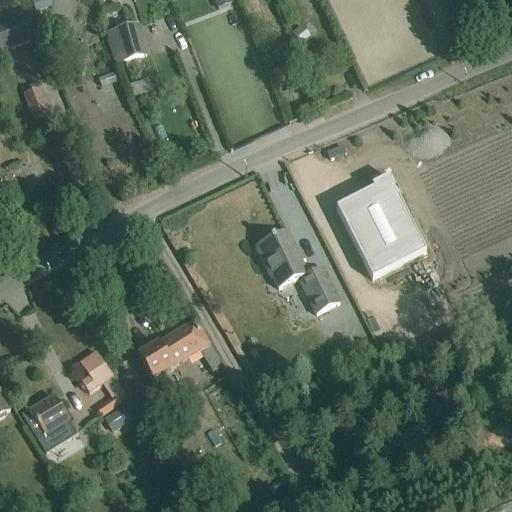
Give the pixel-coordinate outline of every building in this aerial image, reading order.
[(50,0),(32,0),(35,13),(53,8),(50,0)] [(229,0),(214,0),(218,9),(231,4),(229,0)] [(481,4),(475,14),(492,25),(499,16),(481,4)] [(0,26),(0,50),(1,53),(31,43),(23,18),(0,26)] [(64,27),(65,36),(84,35),(83,25),(64,27)] [(124,65),(146,59),(137,29),(115,35),(124,65)] [(299,46),(309,38),(301,29),(292,37),(299,46)] [(279,72),(271,76),(276,89),(285,85),(279,72)] [(134,86),(140,102),(160,95),(154,79),(134,86)] [(307,101),(312,99),(306,83),(293,88),(300,104),(307,101)] [(35,129),(50,124),(37,85),(22,90),(35,129)] [(235,127),(240,122),(240,115),(234,110),(228,110),(223,115),(223,122),(228,127),(235,127)] [(373,192),(336,211),(372,282),(426,255),(399,202),(401,201),(391,180),(372,190),(373,192)] [(4,217),(0,218),(0,238),(5,247),(16,241),(4,217)] [(287,235),(255,250),(269,281),(271,280),(277,293),(297,285),(315,319),(340,307),(322,272),(308,278),(302,265),(305,264),(300,255),(297,256),(287,235)] [(213,375),(222,369),(195,324),(159,347),(158,346),(138,359),(153,384),(173,372),(200,355),(213,375)] [(96,356),(79,366),(89,380),(81,385),(89,397),(102,389),(111,401),(97,412),(102,420),(131,400),(112,368),(106,372),(96,356)] [(380,359),(358,369),(363,380),(385,371),(380,359)] [(0,423),(5,420),(6,416),(10,414),(0,397),(0,423)] [(483,404),(499,432),(510,426),(493,398),(483,404)] [(21,419),(45,459),(77,438),(53,400),(21,419)] [(167,426),(152,402),(141,408),(156,432),(167,426)] [(123,409),(103,422),(112,436),(132,423),(123,409)] [(169,453),(179,447),(177,443),(185,439),(176,424),(158,435),(167,449),(169,453)] [(501,491),(511,485),(511,446),(503,451),(486,461),(501,491)]
